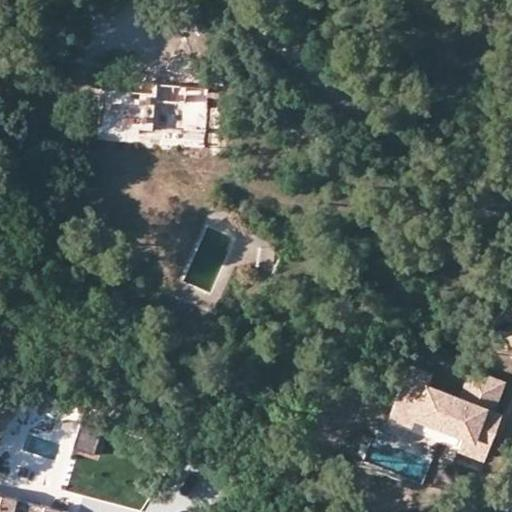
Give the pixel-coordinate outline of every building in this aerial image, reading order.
[(140,86),(140,96),(156,97),(156,87),(140,86)] [(181,137),(206,140),(209,113),(195,111),(198,93),(156,87),(156,97),(140,96),(99,93),(97,135),(137,139),(137,133),(181,137)] [(210,90),(198,93),(195,111),(209,113),(210,90)] [(205,155),(206,140),(181,137),(180,153),(205,155)] [(500,377),(471,366),(460,395),(426,383),(430,371),(406,363),(395,392),(419,401),(415,410),(464,428),(458,443),(484,452),(500,409),(490,405),(500,377)] [(415,410),(419,401),(395,392),(386,416),(409,425),(415,410)] [(0,414),(8,400),(0,394),(0,414)] [(169,452),(204,476),(219,454),(183,430),(169,452)] [(511,473),(501,487),(500,488),(511,497),(511,473)] [(499,511),(511,497),(500,488),(485,506),(492,511),(499,511)] [(0,511),(65,511),(42,504),(40,511),(7,511),(12,495),(0,491),(0,511)] [(40,511),(42,504),(12,495),(7,511),(40,511)]
